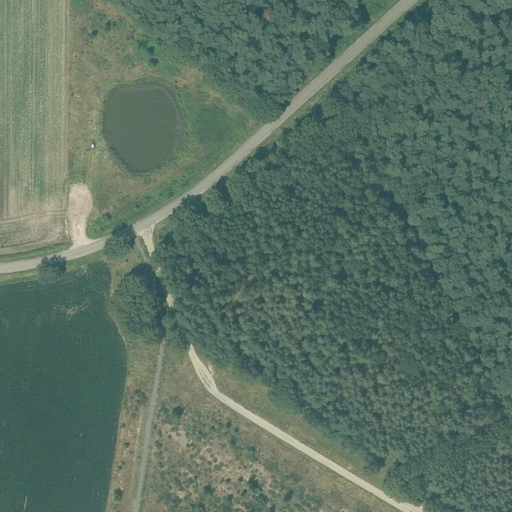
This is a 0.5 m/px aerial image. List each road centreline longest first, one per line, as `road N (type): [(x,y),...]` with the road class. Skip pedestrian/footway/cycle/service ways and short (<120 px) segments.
road 1 (unclassified): [(143,224),(203,379),(410,511)]
road 2 (unclassified): [(143,224),(225,171),(417,0)]
road 3 (unclassified): [(0,268),(78,252),(143,224)]
